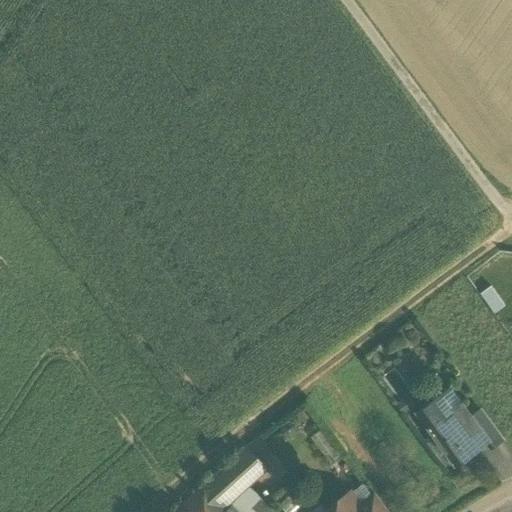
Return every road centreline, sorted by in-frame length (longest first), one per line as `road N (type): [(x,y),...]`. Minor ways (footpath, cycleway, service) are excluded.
road 1 (track): [(150,511),(511,230)]
road 2 (track): [(511,218),(347,0)]
